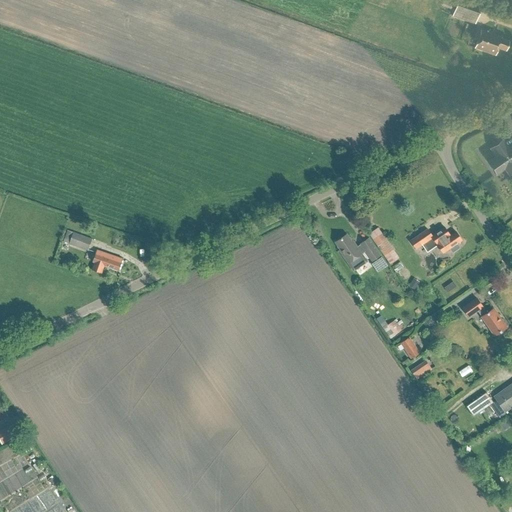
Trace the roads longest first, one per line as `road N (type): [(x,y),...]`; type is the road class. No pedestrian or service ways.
road 1 (unclassified): [(0,351),(436,138)]
road 2 (unclassified): [(511,262),(436,138)]
